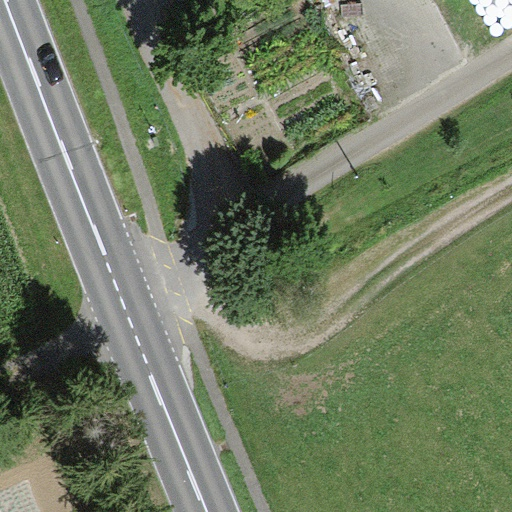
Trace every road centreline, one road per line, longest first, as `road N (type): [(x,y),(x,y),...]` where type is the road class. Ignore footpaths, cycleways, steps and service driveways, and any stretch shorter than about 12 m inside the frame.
road 1 (primary): [(207,511),(9,0)]
road 2 (track): [(170,274),(234,333),(273,343),(319,333),(397,259),(511,187)]
